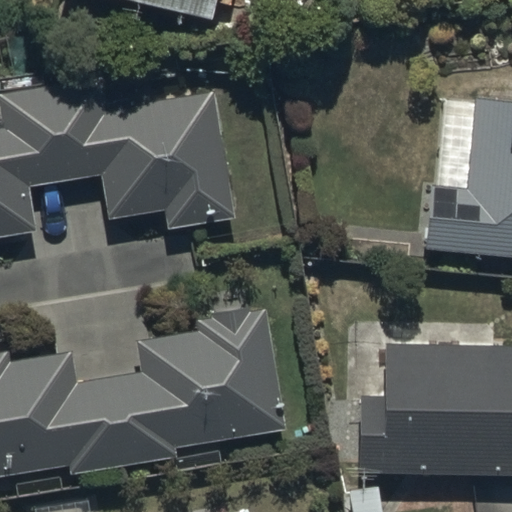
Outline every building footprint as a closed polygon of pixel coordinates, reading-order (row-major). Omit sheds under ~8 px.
[(74,0),(212,36),(220,0),(74,0)] [(0,243),(37,238),(30,193),(98,182),(104,224),(160,215),(164,238),(236,226),(216,98),(109,115),(105,86),(0,102),(0,243)] [(465,191),(428,189),(423,255),(511,261),(511,109),(471,107),(465,191)] [(0,484),(65,476),(66,482),(176,467),(174,455),(284,440),(267,317),(194,327),(195,336),(135,344),(140,380),(79,388),(75,360),(13,368),(11,358),(0,359),(0,484)] [(387,403),(358,402),(358,478),(511,478),(511,354),(387,355),(387,403)]
